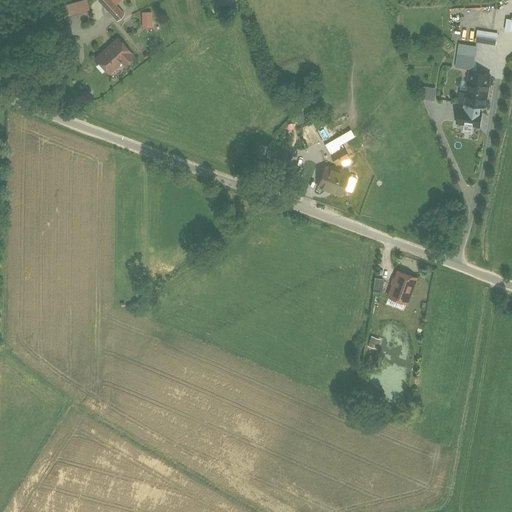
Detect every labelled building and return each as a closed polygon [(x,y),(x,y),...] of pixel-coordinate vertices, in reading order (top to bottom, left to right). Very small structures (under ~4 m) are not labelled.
[(106,0),(120,15),(132,5),(127,0),(106,0)] [(156,7),(145,7),(145,23),(156,23),(156,7)] [(480,23),(478,35),(502,39),(504,27),(480,23)] [(130,56),(132,53),(118,37),(93,59),(108,75),(123,62),(125,64),(132,58),(130,56)] [(481,40),(463,37),(459,61),(477,64),(481,40)] [(487,120),(494,69),(473,66),(470,86),(465,85),(463,97),(469,98),(468,102),(462,101),(460,116),(487,120)] [(424,97),(438,99),(440,87),(425,85),(424,97)] [(303,96),(293,100),(296,109),(300,119),(311,115),(303,96)] [(343,133),(347,141),(360,133),(354,123),(342,131),(343,133)] [(343,133),(329,141),(341,160),(354,152),(347,141),(343,133)] [(294,164),(294,151),(270,151),(270,163),(294,164)] [(324,166),(316,187),(340,196),(348,174),(324,166)] [(411,309),(421,282),(401,274),(390,301),(411,309)] [(388,282),(380,281),(378,295),(386,296),(388,282)] [(385,334),(375,330),(371,339),(381,344),(385,334)]
